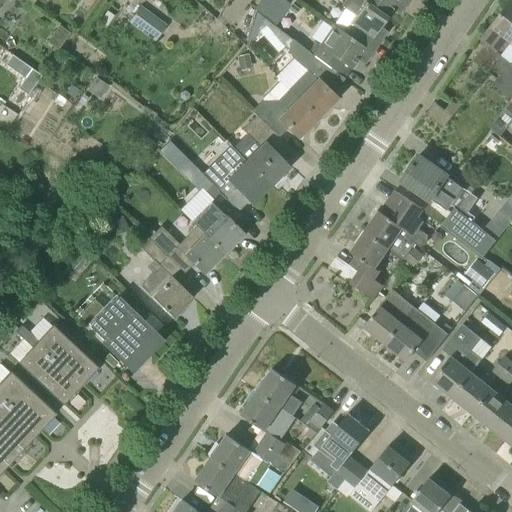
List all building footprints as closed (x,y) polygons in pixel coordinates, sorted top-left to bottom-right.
[(275,26),(294,0),(259,0),(253,9),(275,26)] [(379,27),(385,18),(358,0),(345,0),(341,6),(354,15),(349,21),(342,32),(347,35),(367,50),(374,40),(378,43),(386,32),(379,27)] [(358,0),(385,18),(392,9),(399,14),(408,0),(358,0)] [(511,1),(481,40),(487,45),(474,61),(488,73),(492,68),(511,42),(511,1)] [(293,4),(288,10),(296,16),(300,10),(293,4)] [(128,22),(155,42),(166,25),(140,6),(128,22)] [(124,28),(128,22),(129,21),(120,13),(115,20),(124,28)] [(59,25),(53,34),(63,41),(70,33),(59,25)] [(338,76),(343,80),(345,77),(329,67),(335,58),(350,69),(357,59),(364,64),(372,53),(367,50),(347,35),(342,32),(332,25),(319,45),(315,43),(308,52),(338,75),(338,76)] [(287,90),(316,118),(318,115),(321,117),(328,110),(326,107),(336,97),(326,88),(338,76),(338,75),(308,52),(292,39),(288,44),(289,52),(291,58),(306,71),(287,90)] [(511,99),(511,98),(511,42),(492,68),(500,75),(493,84),(511,99)] [(248,55),(237,57),(240,70),(251,68),(248,55)] [(31,69),(12,56),(5,65),(25,79),(31,69)] [(108,86),(96,78),(87,90),(100,99),(108,86)] [(70,84),(65,93),(73,98),(79,90),(70,84)] [(287,128),(296,138),(305,128),(309,130),(315,123),(314,120),(316,118),(287,90),(277,100),(261,101),(251,112),(256,117),(277,137),(278,137),(287,128)] [(511,98),(511,99),(488,128),(500,137),(511,121),(511,98)] [(284,144),(278,137),(277,137),(256,117),(242,130),(246,135),(232,148),(236,152),(270,185),(287,167),(274,154),(284,144)] [(184,177),(194,167),(168,142),(158,151),(184,177)] [(212,185),(225,199),(232,206),(242,196),(250,204),(270,185),(236,152),(221,166),(226,171),(212,185)] [(402,180),(447,211),(463,188),(418,157),(402,180)] [(232,206),(225,199),(212,185),(205,192),(212,199),(190,221),(196,227),(222,253),(241,233),(232,224),(241,215),(232,206)] [(380,211),(366,232),(387,247),(404,259),(418,239),(406,231),(421,209),(398,193),(384,214),(380,211)] [(496,240),(455,208),(442,225),(482,257),(496,240)] [(110,225),(114,237),(126,232),(129,231),(122,216),(108,221),(110,225)] [(216,268),(212,263),(222,253),(196,227),(179,244),(160,226),(148,239),(150,240),(180,270),(183,273),(192,264),(202,273),(211,264),(216,268)] [(418,239),(415,243),(420,246),(427,242),(427,235),(421,230),(416,232),(414,236),(418,239)] [(387,247),(366,232),(352,253),(358,257),(351,266),(360,272),(352,284),(373,299),(383,285),(374,279),(380,270),(375,266),(387,247)] [(141,286),(151,297),(172,318),(192,298),(171,278),(180,270),(150,240),(141,249),(152,260),(146,267),(152,273),(141,286)] [(414,266),(424,254),(415,247),(406,259),(414,266)] [(476,286),(481,290),(499,268),(491,261),(487,266),(478,259),(466,273),(478,283),(476,286)] [(364,327),(385,344),(415,307),(393,290),(364,327)] [(117,298),(90,326),(131,367),(159,339),(162,342),(162,341),(117,298)] [(11,322),(19,313),(11,306),(3,314),(11,322)] [(415,307),(385,344),(406,361),(414,351),(427,361),(448,334),(415,307)] [(482,322),(487,326),(494,317),(489,313),(482,322)] [(153,317),(146,325),(155,334),(162,326),(153,317)] [(432,381),(452,398),(472,373),(482,360),(472,351),(482,338),(463,324),(442,349),(451,357),(432,381)] [(17,362),(47,390),(62,403),(95,368),(50,326),(37,340),(21,326),(15,332),(31,346),(17,362)] [(501,378),(511,364),(511,361),(505,356),(493,371),(501,378)] [(511,364),(501,378),(510,385),(511,381),(511,364)] [(290,394),(296,385),(273,369),(265,379),(266,380),(258,392),(295,418),(295,417),(292,415),(301,402),(290,394)] [(8,372),(0,379),(0,430),(19,449),(52,414),(8,372)] [(473,414),(492,390),(472,373),(452,398),(473,414)] [(493,431),(511,407),(511,405),(492,390),(473,414),(493,431)] [(267,432),(260,443),(291,464),(301,451),(288,442),(286,445),(280,440),(295,418),(258,392),(257,391),(241,415),(265,431),(267,432)] [(299,421),(307,426),(321,408),(313,402),(299,421)] [(324,404),(321,408),(307,426),(317,433),(334,412),(324,404)] [(511,407),(493,431),(511,445),(511,407)] [(370,431),(348,414),(315,455),(336,472),(328,482),(338,489),(359,463),(350,456),(353,452),(353,453),(370,431)] [(317,433),(307,426),(302,432),(311,440),(317,433)] [(0,430),(0,469),(19,449),(0,430)] [(291,464),(260,443),(254,452),(227,434),(220,445),(221,446),(220,448),(218,448),(214,454),(214,455),(213,458),(212,457),(245,481),(255,487),(271,464),(284,473),(291,464)] [(380,501),(386,494),(393,485),(410,464),(388,446),(372,467),(369,471),(359,463),(338,489),(348,498),(358,484),(380,501)] [(222,499),(215,509),(219,511),(246,511),(250,507),(235,496),(245,481),(212,457),(196,481),(218,496),(222,499)] [(438,511),(451,496),(429,479),(402,511),(438,511)] [(403,493),(393,485),(386,494),(396,502),(403,493)] [(219,511),(215,509),(212,511),(198,511),(182,500),(174,511),(219,511)] [(315,511),(319,507),(312,502),(304,511),(315,511)]
